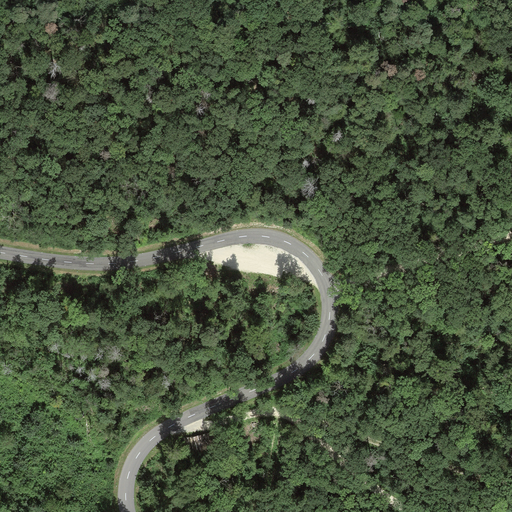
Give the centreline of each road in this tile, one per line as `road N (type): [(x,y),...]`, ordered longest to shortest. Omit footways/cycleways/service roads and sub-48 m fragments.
road 1 (tertiary): [(0,253),(110,264),(266,236),(307,254),(321,273),(330,316),(312,356),(152,438),(128,473),(129,511)]
road 2 (track): [(182,420),(194,426),(258,413),(287,417),(402,511)]
road 3 (track): [(287,417),(511,485)]
road 4 (track): [(328,289),(511,236)]
